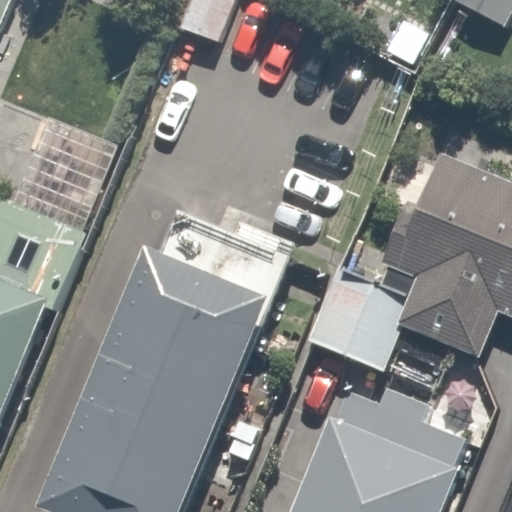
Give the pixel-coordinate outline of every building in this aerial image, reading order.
[(0,0),(0,49),(21,0),(0,0)] [(511,21),(511,0),(458,0),(457,4),(507,31),(511,21)] [(22,207),(0,197),(0,450),(56,312),(63,315),(95,237),(91,236),(126,150),(55,122),(22,207)] [(402,329),(407,331),(484,363),(504,316),(511,319),(511,185),(449,160),(427,211),(414,205),(387,268),(393,271),(385,288),(414,300),(402,329)] [(194,511),(303,250),(239,224),(233,236),(184,215),(166,259),(154,254),(48,511),(194,511)] [(385,288),(344,271),(312,344),(388,376),(407,331),(402,329),(414,300),(385,288)] [(386,410),(354,396),(343,426),(337,423),(300,511),(450,511),(465,476),(460,474),(472,445),(428,427),(435,411),(392,393),(386,410)]
